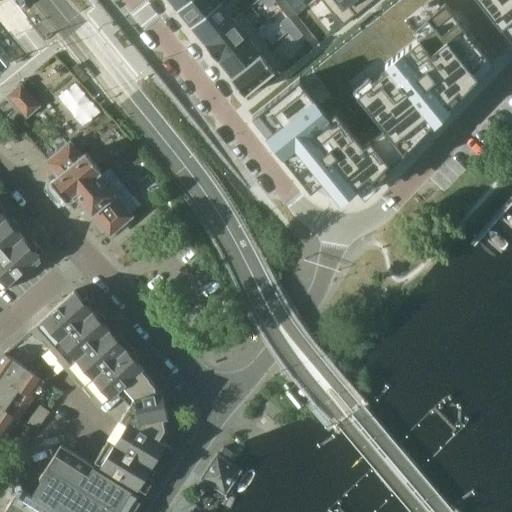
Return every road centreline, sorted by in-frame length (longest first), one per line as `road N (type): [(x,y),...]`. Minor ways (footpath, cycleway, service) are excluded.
road 1 (tertiary): [(329,232),(309,221),(129,0)]
road 2 (tertiary): [(329,232),(366,223),(391,205),(511,75)]
road 3 (unclassified): [(329,232),(315,284),(245,377),(213,398)]
road 4 (unclassified): [(90,256),(213,398)]
road 5 (residential): [(90,256),(0,164)]
road 6 (unclassified): [(213,398),(213,426),(160,511)]
